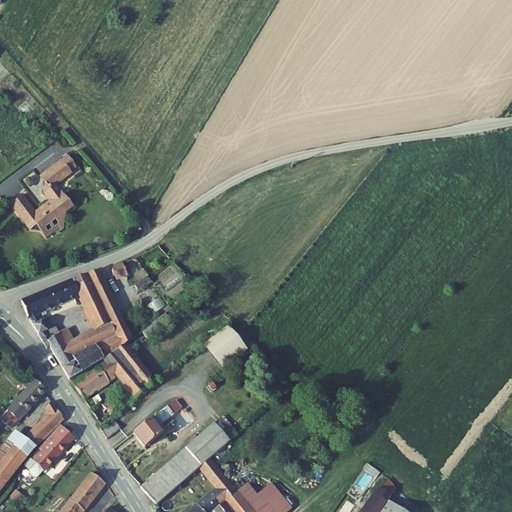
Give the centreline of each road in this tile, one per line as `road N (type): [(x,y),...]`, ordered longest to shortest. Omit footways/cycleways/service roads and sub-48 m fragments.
road 1 (unclassified): [(0,302),(139,246),(219,188),(272,162),(511,121)]
road 2 (tertiary): [(139,511),(44,363),(0,317)]
